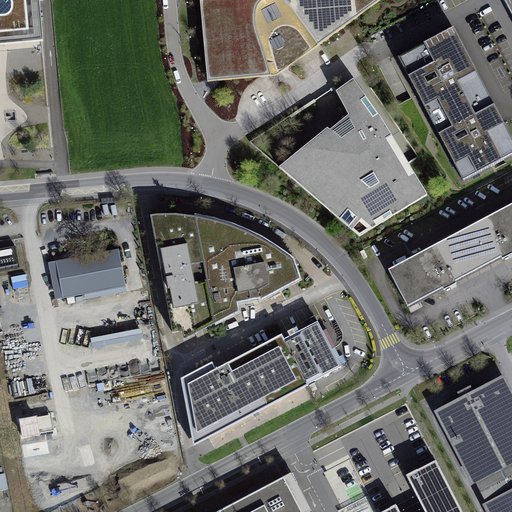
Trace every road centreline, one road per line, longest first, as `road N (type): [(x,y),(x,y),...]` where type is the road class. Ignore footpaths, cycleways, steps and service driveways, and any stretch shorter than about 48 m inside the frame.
road 1 (residential): [(210,185),(236,133),(366,49),(391,45),(476,0)]
road 2 (residential): [(406,373),(132,511)]
road 3 (residential): [(406,373),(315,238),(264,203),(210,185)]
road 4 (residential): [(210,185),(152,181),(0,193)]
